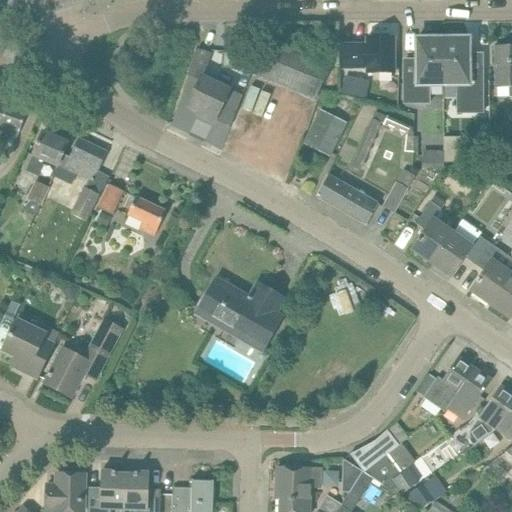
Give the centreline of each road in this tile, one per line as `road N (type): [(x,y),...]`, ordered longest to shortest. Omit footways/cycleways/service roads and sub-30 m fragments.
road 1 (unclassified): [(447,309),(57,76)]
road 2 (residential): [(511,10),(149,12),(73,33)]
road 3 (residential): [(447,309),(384,404),(352,431),(249,439)]
road 4 (residential): [(249,439),(65,433),(43,440)]
